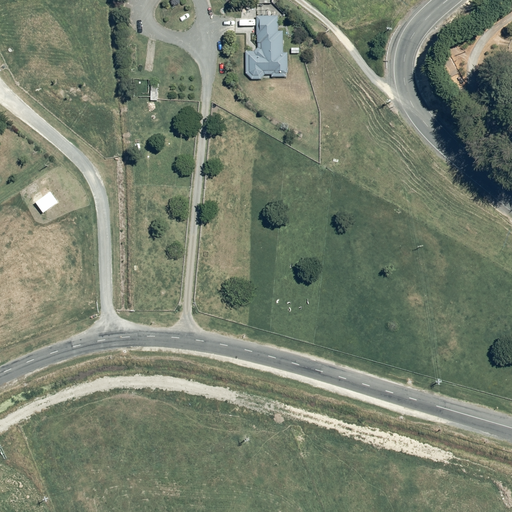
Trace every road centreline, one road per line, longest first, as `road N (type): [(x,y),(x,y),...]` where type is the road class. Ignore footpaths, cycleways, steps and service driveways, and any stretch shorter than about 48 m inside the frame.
road 1 (unclassified): [(112,337),(223,344),(511,427)]
road 2 (residential): [(112,337),(93,181),(0,94)]
road 3 (unclassified): [(446,0),(407,43),(404,87),(431,129),(511,199)]
